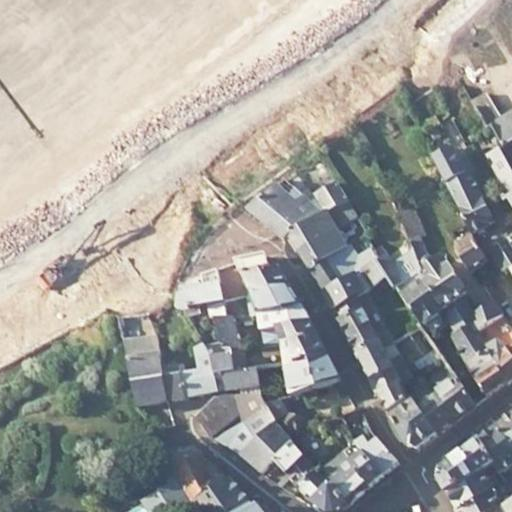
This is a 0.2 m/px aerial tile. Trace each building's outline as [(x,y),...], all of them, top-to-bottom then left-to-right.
[(511,123),(511,88),(500,96),(485,70),(474,75),(489,107),(491,106),(503,129),(511,123)] [(439,94),(419,102),(423,111),(443,103),(439,94)] [(461,141),(454,127),(435,136),(442,151),(461,141)] [(511,176),(511,150),(501,131),(485,138),(504,171),(509,178),(511,176)] [(442,151),(448,165),(468,155),(461,141),(442,151)] [(448,165),(459,186),(482,176),(471,154),(468,155),(448,165)] [(288,157),(249,188),(259,197),(264,202),(305,174),(288,157)] [(349,178),(337,160),(319,171),(307,157),(301,160),(311,171),(327,191),(349,178)] [(500,173),(505,182),(509,180),(509,178),(504,171),(500,173)] [(305,174),(264,202),(284,218),(289,215),(324,193),(305,174)] [(459,186),(473,215),(496,203),(482,176),(459,186)] [(411,186),(398,193),(414,233),(423,253),(445,289),(464,277),(469,273),(451,243),(443,248),(438,239),(436,237),(434,237),(431,238),(420,217),(427,214),(411,186)] [(336,208),(327,191),(324,193),(289,215),(298,229),(336,208)] [(346,224),(336,208),(298,229),(311,247),(346,224)] [(511,251),(511,230),(507,222),(504,218),(491,225),(506,254),(511,251)] [(475,219),(458,227),(462,238),(471,252),(488,241),(475,219)] [(349,223),(346,224),(311,247),(327,270),(327,271),(357,253),(360,251),(346,231),(351,227),(349,223)] [(383,238),(376,228),(373,223),(356,235),(366,248),(380,239),(383,238)] [(383,238),(389,234),(390,233),(381,224),(376,228),(383,238)] [(423,253),(414,233),(396,245),(389,234),(383,238),(380,239),(389,253),(425,306),(427,310),(433,311),(444,303),(444,300),(443,297),(441,292),(445,289),(423,253)] [(266,236),(236,242),(251,276),(251,275),(293,267),(281,248),(268,250),(266,236)] [(389,253),(380,239),(366,248),(364,249),(373,263),(389,253)] [(204,266),(174,271),(174,287),(186,287),(224,281),(216,247),(201,251),(204,266)] [(357,253),(327,271),(335,286),(357,273),(365,268),(357,253)] [(407,316),(425,306),(389,253),(373,263),(380,276),(363,286),(382,321),(385,327),(400,319),(387,295),(393,291),(407,316)] [(253,293),(258,292),(303,284),(293,267),(251,275),(251,276),(253,280),(249,282),(253,293)] [(357,273),(335,286),(341,299),(363,286),(357,273)] [(505,296),(496,282),(474,293),(464,277),(445,289),(458,309),(476,300),(478,312),(486,308),(505,296)] [(224,281),(227,296),(233,295),(239,294),(235,279),(224,281)] [(311,298),(303,284),(258,292),(259,300),(260,310),(276,306),(311,298)] [(363,286),(341,299),(339,301),(357,335),(382,321),(363,286)] [(227,296),(213,297),(218,328),(229,327),(241,326),(233,295),(227,296)] [(281,323),(319,316),(311,298),(276,306),(281,323)] [(478,361),(498,346),(489,331),(478,312),(476,300),(458,309),(453,312),(455,321),(478,361)] [(447,340),(427,310),(425,306),(407,316),(429,352),(447,340)] [(478,312),(489,331),(498,325),(486,308),(478,312)] [(177,354),(175,346),(158,350),(151,314),(122,320),(135,386),(183,377),(177,354)] [(286,343),(330,336),(319,316),(281,323),(286,343)] [(400,319),(385,327),(390,335),(404,326),(400,319)] [(382,321),(357,335),(372,361),(396,348),(390,335),(385,327),(382,321)] [(249,325),(241,326),(229,327),(235,352),(254,349),(251,336),(249,325)] [(510,365),(511,362),(511,329),(505,335),(498,325),(489,331),(498,346),(508,363),(510,365)] [(390,335),(396,348),(405,365),(420,356),(404,326),(390,335)] [(229,327),(218,328),(219,332),(220,339),(208,341),(214,371),(228,369),(225,354),(235,352),(229,327)] [(220,339),(219,332),(206,334),(208,341),(220,339)] [(254,349),(271,346),(269,333),(251,336),(254,349)] [(208,341),(206,334),(192,337),(194,350),(177,354),(183,377),(214,371),(208,341)] [(293,376),(343,361),(330,336),(286,343),(293,376)] [(440,369),(459,358),(447,340),(429,352),(440,369)] [(488,380),(508,363),(498,346),(478,361),(488,380)] [(396,348),(372,361),(380,379),(405,365),(396,348)] [(242,366),(257,364),(254,349),(235,352),(225,354),(228,369),(242,366)] [(420,356),(405,365),(406,367),(421,357),(420,356)] [(412,379),(416,384),(432,374),(421,357),(406,367),(412,379)] [(440,419),(478,388),(459,359),(459,358),(440,369),(432,374),(416,384),(440,419)] [(257,364),(242,366),(243,373),(250,372),(255,372),(258,373),(257,364)] [(380,379),(388,394),(412,379),(406,367),(405,365),(380,379)] [(265,385),(265,383),(263,379),(261,375),(259,374),(258,373),(255,372),(250,372),(243,373),(235,373),(239,392),(241,402),(265,385)] [(239,392),(235,373),(215,377),(196,393),(197,408),(210,418),(239,392)] [(282,391),(278,379),(265,383),(265,385),(272,402),(284,392),(282,391)] [(421,435),(440,419),(416,384),(412,379),(388,394),(411,435),(421,435)] [(272,402),(265,385),(241,402),(214,421),(215,421),(236,435),(272,402)] [(292,424),(315,402),(284,392),(272,402),(292,424)] [(363,393),(346,400),(346,405),(349,416),(352,421),(353,423),(373,413),(363,393)] [(511,395),(498,408),(511,431),(511,395)] [(346,405),(346,400),(344,398),(327,405),(331,412),(346,405)] [(292,424),(272,402),(236,435),(258,456),(268,446),(292,424)] [(511,431),(498,408),(479,424),(494,448),(498,455),(503,462),(507,459),(504,453),(511,448),(511,431)] [(377,422),(376,419),(366,427),(369,431),(378,423),(377,422)] [(369,431),(366,427),(363,424),(357,429),(362,437),(381,460),(399,446),(378,423),(369,431)] [(191,424),(164,432),(178,459),(205,448),(199,432),(191,424)] [(292,424),(268,446),(272,451),(277,446),(285,456),(304,437),(292,424)] [(494,448),(479,424),(464,437),(477,459),(483,455),(488,452),(494,448)] [(349,486),(369,470),(356,452),(351,445),(345,438),(343,434),(319,452),(331,464),(334,468),(349,486)] [(319,451),(304,437),(285,456),(281,460),(284,463),(289,459),(299,469),(319,451)] [(369,470),(381,460),(362,437),(351,445),(356,452),(369,470)] [(477,459),(464,437),(447,450),(455,463),(460,461),(464,467),(477,459)] [(205,448),(178,459),(179,461),(186,476),(212,465),(205,448)] [(498,455),(494,448),(488,452),(491,459),(498,455)] [(455,463),(447,450),(443,454),(439,465),(446,478),(448,477),(464,467),(460,461),(455,463)] [(314,486),(334,468),(331,464),(319,452),(319,451),(299,469),(295,473),(298,476),(301,473),(314,486)] [(491,459),(488,452),(483,455),(487,461),(491,459)] [(483,455),(477,459),(464,467),(448,477),(458,495),(495,474),(487,461),(483,455)] [(249,486),(227,459),(226,458),(212,465),(186,476),(189,482),(189,483),(200,507),(202,511),(203,511),(225,500),(249,486)] [(186,476),(179,461),(156,472),(167,494),(189,483),(189,482),(186,476)] [(329,503),(349,486),(334,468),(314,486),(311,488),(329,503)] [(162,496),(167,494),(156,472),(152,474),(162,496)] [(458,495),(456,497),(464,511),(471,511),(502,495),(511,489),(511,478),(501,484),(495,474),(458,495)] [(262,511),(270,508),(252,485),(249,486),(225,500),(203,511),(202,511),(200,507),(196,510),(197,511),(262,511)] [(511,511),(511,489),(502,495),(511,510),(511,511),(510,511),(511,511)]
